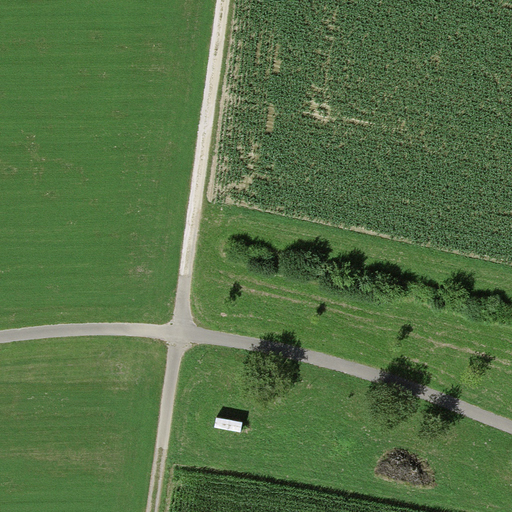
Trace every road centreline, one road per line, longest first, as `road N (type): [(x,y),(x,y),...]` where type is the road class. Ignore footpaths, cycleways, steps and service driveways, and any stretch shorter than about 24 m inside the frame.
road 1 (track): [(175,332),(331,365),(511,430)]
road 2 (track): [(175,332),(219,0)]
road 3 (track): [(149,511),(175,332)]
road 4 (track): [(0,338),(86,329),(175,332)]
